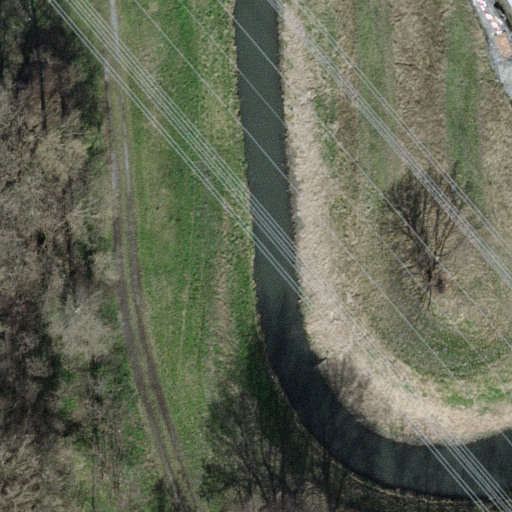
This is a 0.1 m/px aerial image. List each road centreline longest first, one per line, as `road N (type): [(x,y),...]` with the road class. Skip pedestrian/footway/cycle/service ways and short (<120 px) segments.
road 1 (track): [(511,317),(503,365),(421,387),(354,314),(392,127),(370,0)]
road 2 (track): [(106,0),(135,331),(198,511)]
road 3 (track): [(511,44),(458,66),(475,203),(511,285)]
